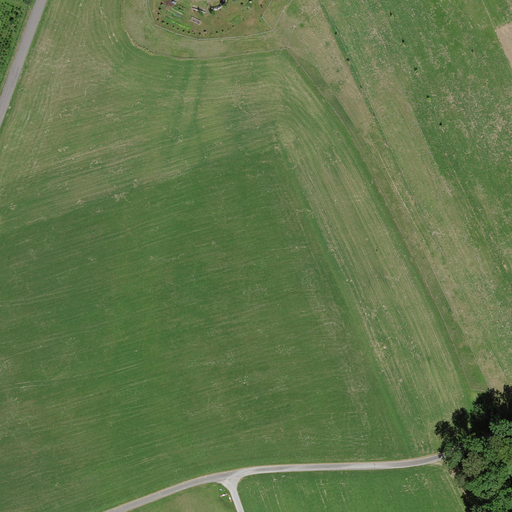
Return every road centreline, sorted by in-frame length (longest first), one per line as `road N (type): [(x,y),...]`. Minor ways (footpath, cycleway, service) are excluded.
road 1 (track): [(111,511),(241,470),(426,459),(511,420)]
road 2 (unclassified): [(43,0),(0,115)]
